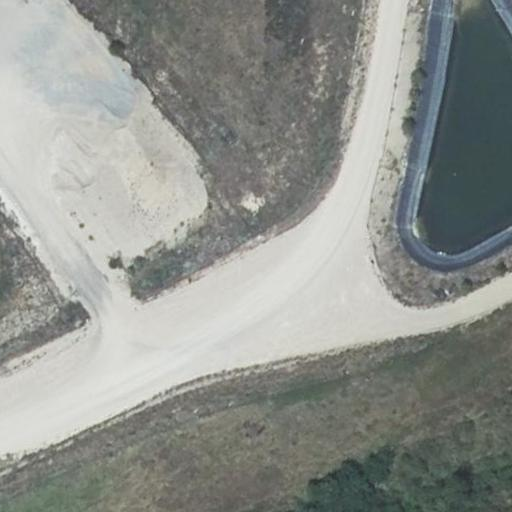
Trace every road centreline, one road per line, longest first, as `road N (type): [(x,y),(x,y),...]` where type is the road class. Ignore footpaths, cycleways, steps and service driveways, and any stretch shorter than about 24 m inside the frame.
road 1 (track): [(376,0),(348,181),(295,240),(0,393)]
road 2 (track): [(305,0),(277,153),(0,294)]
road 3 (track): [(157,0),(151,79),(24,165)]
road 4 (track): [(0,185),(24,165),(82,34),(77,0)]
